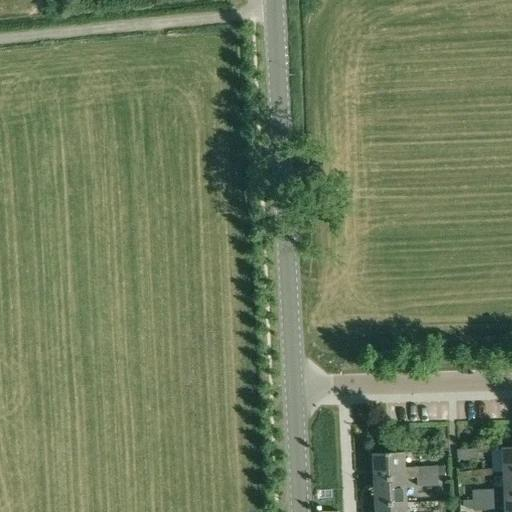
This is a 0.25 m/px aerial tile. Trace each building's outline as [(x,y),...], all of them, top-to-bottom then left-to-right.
[(511,447),(503,448),(505,474),(511,473),(511,447)] [(479,449),(457,450),(458,460),(479,459),(479,449)] [(404,454),(374,455),(375,480),(406,479),(406,478),(417,478),(438,477),(438,474),(445,474),(445,465),(405,468),(404,454)] [(438,477),(417,478),(417,486),(438,486),(438,477)] [(406,479),(375,480),(377,505),(407,504),(406,479)] [(494,489),(472,490),(473,501),(494,500),(494,489)] [(494,500),(473,501),(473,509),(473,510),(495,509),(494,500)] [(473,501),(464,501),(464,507),(469,509),(473,509),(473,501)]
